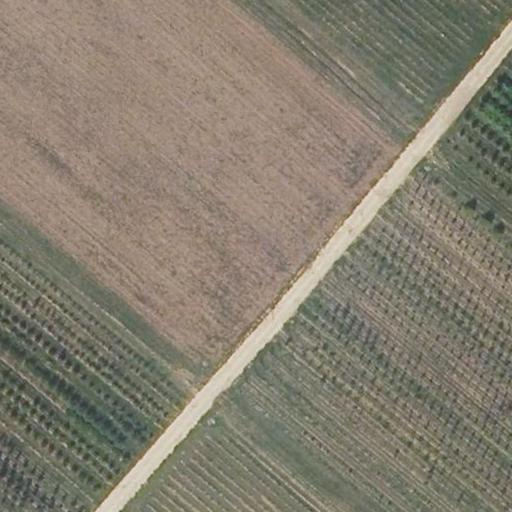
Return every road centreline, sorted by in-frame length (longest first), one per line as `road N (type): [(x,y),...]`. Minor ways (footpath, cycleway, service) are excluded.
road 1 (track): [(340,511),(0,229)]
road 2 (track): [(241,0),(414,143)]
